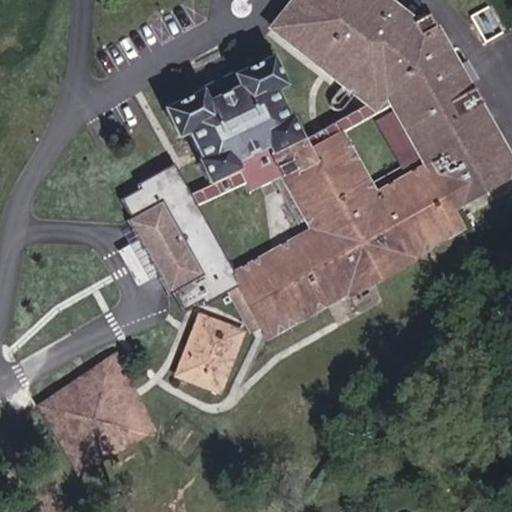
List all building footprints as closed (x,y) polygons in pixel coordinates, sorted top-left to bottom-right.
[(421,22),(393,0),(293,0),(272,28),(367,103),(376,110),(388,100),(428,166),(460,216),(511,188),(511,153),(473,86),(432,17),(421,22)] [(490,7),(473,16),(487,41),(504,32),(490,7)] [(460,216),(428,166),(378,193),(345,132),(305,153),(298,140),(286,114),(281,117),(271,96),(307,79),(293,50),(232,79),(239,92),(207,107),(201,95),(164,113),(178,141),(187,137),(202,166),(198,168),(207,187),(235,173),(232,168),(267,151),(276,169),(268,173),(272,182),(277,190),(287,185),(311,230),(234,273),(241,285),(269,339),(466,229),(460,216)] [(239,92),(232,79),(231,75),(199,91),(201,95),(207,107),(239,92)] [(367,103),(298,140),(305,153),(345,132),(377,114),(376,110),(367,103)] [(276,169),(267,151),(232,168),(235,173),(242,186),(245,195),(272,182),(268,173),(276,169)] [(235,173),(207,187),(190,194),(175,165),(140,184),(142,189),(122,199),(132,217),(127,220),(168,294),(173,291),(185,311),(204,301),(206,305),(241,285),(234,273),(198,206),(242,186),(235,173)] [(221,391),(242,331),(199,316),(178,375),(221,391)] [(153,423),(140,397),(129,403),(105,364),(42,405),(81,468),(153,423)]
